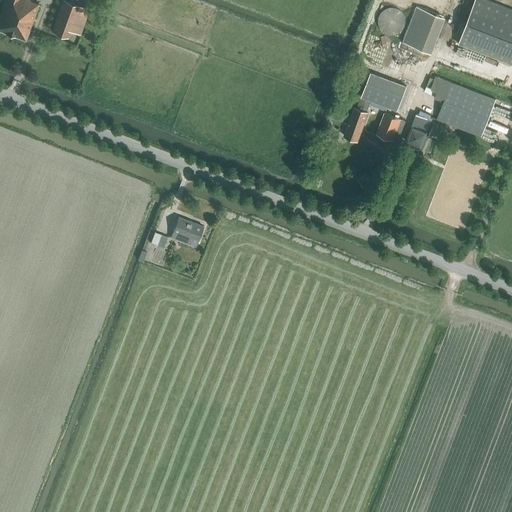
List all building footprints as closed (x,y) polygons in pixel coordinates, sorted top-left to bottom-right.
[(4,0),(0,11),(0,29),(25,39),(38,3),(30,0),(4,0)] [(89,6),(70,0),(62,0),(52,30),(68,36),(70,29),(80,32),(89,6)] [(511,10),(486,0),(475,0),(459,42),(511,63),(511,10)] [(404,42),(433,52),(446,16),(416,5),(404,42)] [(405,26),(405,23),(405,20),(404,17),(402,15),(400,13),(398,11),(395,10),(393,9),(390,9),(387,9),(384,10),(382,12),(380,14),(378,17),(377,19),(376,22),(376,25),(377,28),(378,31),(380,33),(382,35),(385,36),(388,37),(390,38),(393,37),(396,37),(399,35),(401,33),(403,31),(404,29),(405,26)] [(462,63),(467,50),(448,44),(444,57),(462,63)] [(371,72),(363,97),(372,100),(371,104),(387,109),(387,107),(399,110),(408,83),(371,72)] [(496,98),(451,81),(437,118),(481,136),(496,98)] [(369,107),(371,101),(362,97),(360,104),(369,107)] [(368,108),(358,105),(357,108),(355,107),(344,135),(358,141),(369,112),(367,112),(368,108)] [(401,119),(385,112),(377,133),(377,134),(392,140),(401,119)] [(432,120),(417,114),(406,140),(421,146),(432,120)] [(403,120),(401,119),(392,140),(397,142),(405,122),(403,120)] [(171,236),(184,241),(196,245),(203,227),(179,217),(173,232),(171,236)] [(167,237),(161,234),(157,245),(163,247),(167,237)]
